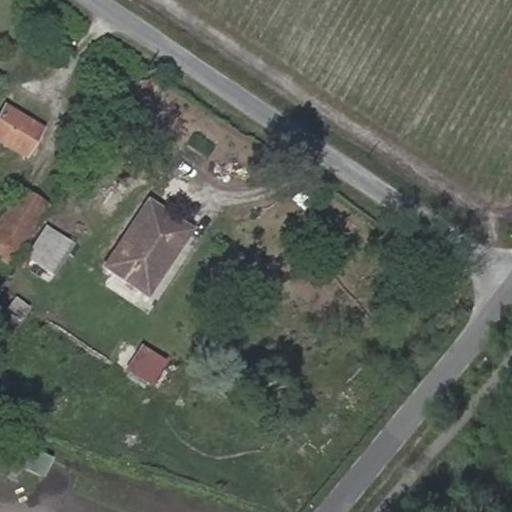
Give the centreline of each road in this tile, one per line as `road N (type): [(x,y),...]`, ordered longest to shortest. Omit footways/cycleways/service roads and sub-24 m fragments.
road 1 (residential): [(92,0),(511,271)]
road 2 (tertiary): [(511,295),(337,511)]
